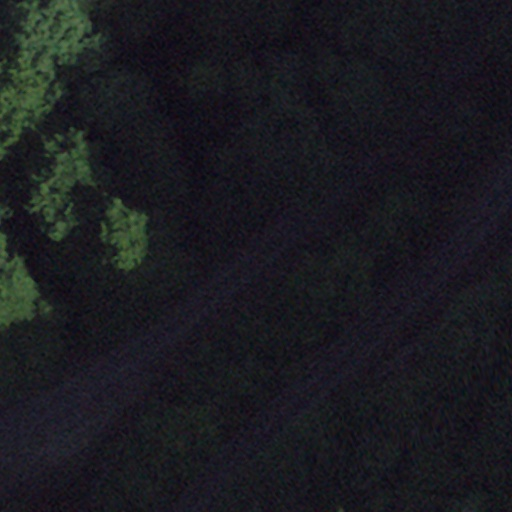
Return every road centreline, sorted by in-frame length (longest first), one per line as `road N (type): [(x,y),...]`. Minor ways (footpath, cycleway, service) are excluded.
road 1 (unclassified): [(0,451),(97,391),(343,180),(433,91),(491,0)]
road 2 (unclassified): [(511,176),(448,251),(325,369),(209,511)]
